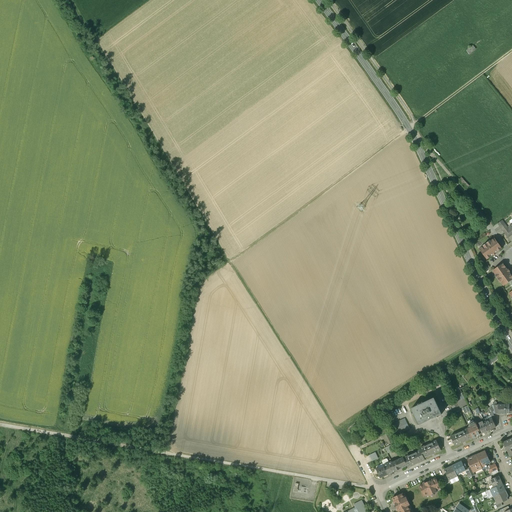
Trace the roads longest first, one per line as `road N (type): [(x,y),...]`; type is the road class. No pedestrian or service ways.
road 1 (track): [(70,0),(350,451)]
road 2 (secondary): [(318,0),(408,127),(511,346)]
road 3 (track): [(372,488),(0,425)]
road 4 (track): [(228,261),(408,127)]
road 5 (track): [(228,261),(197,288),(165,452)]
road 6 (track): [(293,216),(417,382)]
road 7 (track): [(60,435),(93,280)]
road 8 (track): [(511,50),(408,127)]
